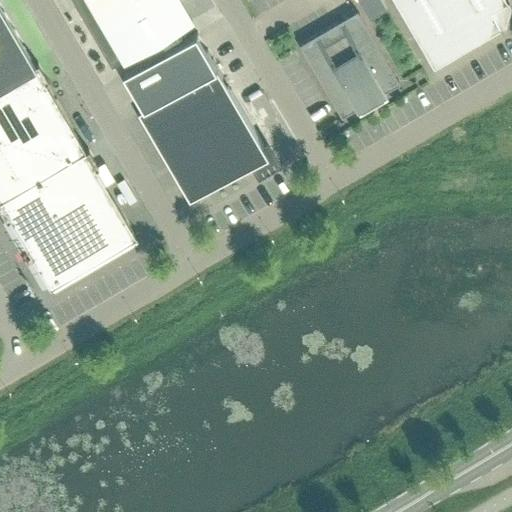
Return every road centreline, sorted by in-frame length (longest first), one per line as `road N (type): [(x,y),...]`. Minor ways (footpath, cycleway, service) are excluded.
road 1 (unclassified): [(188,263),(37,0)]
road 2 (unclassified): [(511,74),(326,179)]
road 3 (unclassified): [(326,179),(224,0)]
road 4 (unclassified): [(26,358),(188,263)]
road 5 (unclassified): [(188,263),(326,179)]
road 6 (tertiary): [(394,511),(511,443)]
